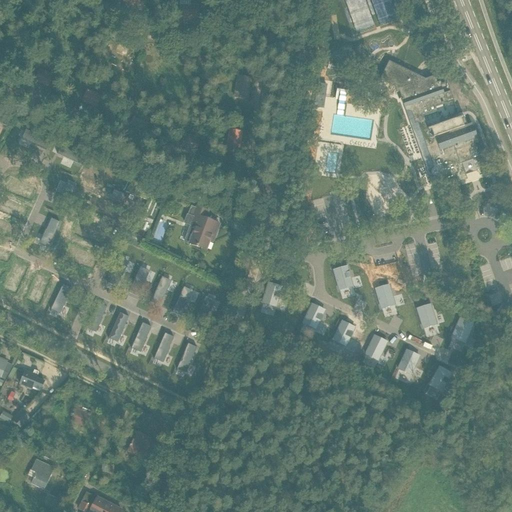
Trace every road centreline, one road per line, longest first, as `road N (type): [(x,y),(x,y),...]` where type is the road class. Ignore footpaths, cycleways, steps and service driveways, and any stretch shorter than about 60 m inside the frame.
road 1 (residential): [(277,188),(240,187),(0,83)]
road 2 (unclassified): [(253,272),(431,225),(470,229)]
road 3 (unclassified): [(0,337),(193,430)]
road 4 (unclassified): [(4,158),(44,183),(19,253),(97,291)]
road 5 (residential): [(95,0),(159,39),(203,37),(246,21),(270,0)]
road 6 (unclassified): [(310,0),(277,188)]
road 7 (unknown): [(240,187),(261,61),(260,9)]
road 8 (unclassified): [(197,417),(253,272)]
road 9 (unclassified): [(197,417),(69,352)]
road 10 (primary): [(511,131),(458,0)]
